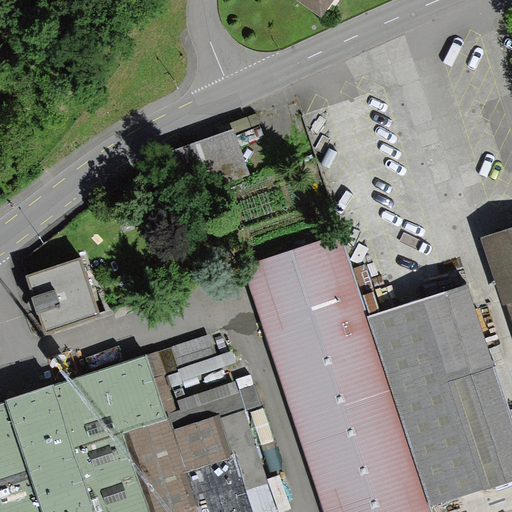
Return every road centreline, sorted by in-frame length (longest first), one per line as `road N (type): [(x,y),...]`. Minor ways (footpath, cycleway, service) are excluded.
road 1 (tertiary): [(229,92),(134,141),(0,235)]
road 2 (tertiary): [(441,0),(229,92)]
